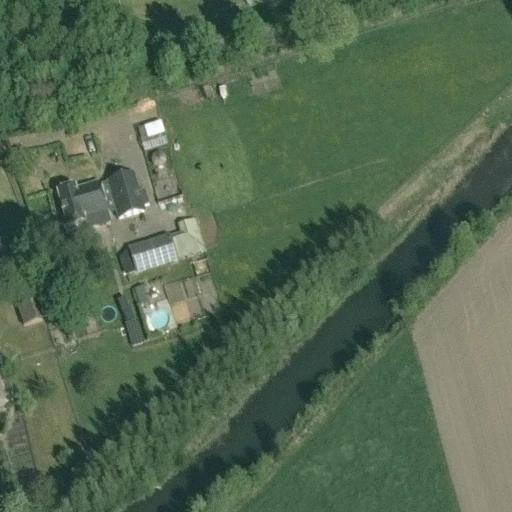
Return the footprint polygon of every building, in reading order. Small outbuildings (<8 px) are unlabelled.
[(151,127),(159,149),(181,141),(173,119),(151,127)] [(162,168),(164,163),(163,158),(158,155),(153,156),(150,161),(151,167),(156,170),(162,168)] [(135,176),(98,186),(108,216),(115,214),(117,223),(146,215),(143,206),(148,205),(144,193),(140,194),(135,176)] [(108,216),(98,186),(75,192),(75,190),(58,195),(68,230),(85,226),(86,231),(110,225),(108,216)] [(177,202),(179,212),(199,208),(198,198),(177,202)] [(180,234),(128,250),(119,259),(125,277),(203,253),(192,221),(177,225),(180,234)] [(64,314),(52,284),(38,289),(50,319),(64,314)] [(126,302),(118,305),(126,325),(134,322),(126,302)] [(16,309),(22,329),(44,322),(37,303),(16,309)]
